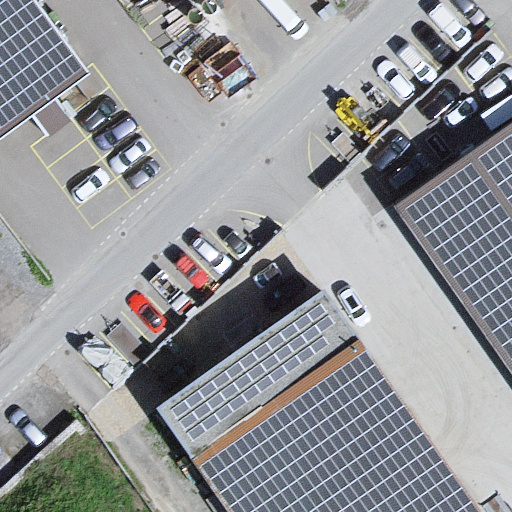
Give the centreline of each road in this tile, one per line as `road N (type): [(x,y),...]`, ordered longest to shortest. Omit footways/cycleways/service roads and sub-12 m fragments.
road 1 (residential): [(0,375),(396,0)]
road 2 (unknown): [(262,122),(511,487)]
